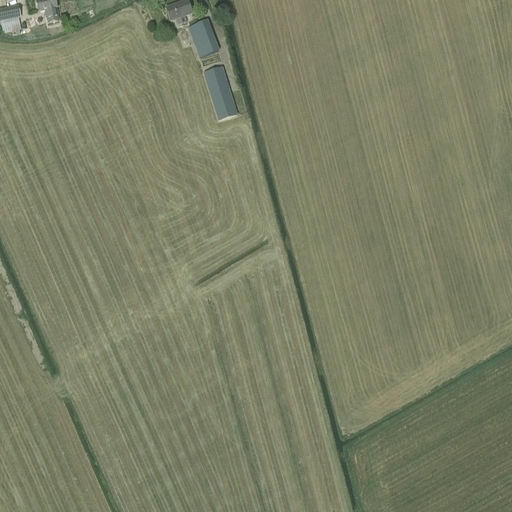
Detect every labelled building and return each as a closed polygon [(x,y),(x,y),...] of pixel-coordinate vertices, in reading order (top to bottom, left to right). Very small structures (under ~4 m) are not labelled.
[(58,22),(56,10),(57,9),(55,0),(43,0),(36,2),(38,13),(45,12),(48,24),(58,22)] [(175,22),(177,27),(187,24),(185,18),(191,16),(186,2),(166,9),(171,23),(175,22)] [(0,31),(2,31),(3,35),(21,32),(18,20),(21,19),(18,7),(0,10),(0,31)] [(207,21),(187,29),(199,60),(219,52),(207,21)] [(221,69),(220,63),(203,68),(204,74),(203,74),(218,123),(237,117),(222,68),(221,69)]
